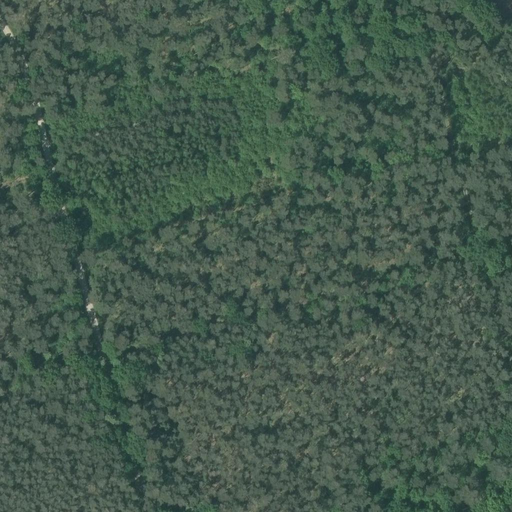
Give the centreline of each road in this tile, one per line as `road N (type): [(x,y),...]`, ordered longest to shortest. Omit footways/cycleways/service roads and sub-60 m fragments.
road 1 (track): [(100,354),(75,237),(0,22)]
road 2 (track): [(479,245),(418,0)]
road 3 (track): [(147,511),(100,354)]
